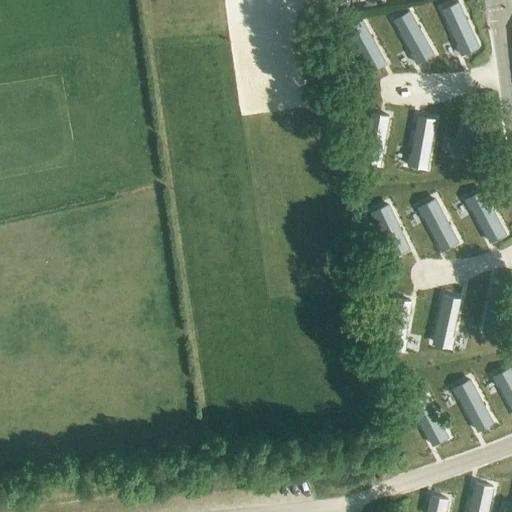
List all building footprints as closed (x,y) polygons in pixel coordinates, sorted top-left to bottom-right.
[(459,0),(442,8),(458,42),(456,43),(461,54),(472,49),(471,47),(479,44),(459,0)] [(410,10),(394,18),(413,51),(411,52),(417,63),(427,57),(426,55),(433,51),(410,10)] [(362,19),(346,28),(365,61),(363,62),(369,73),(379,67),(378,65),(385,61),(362,19)] [(458,143),(455,155),(466,158),(467,156),(475,158),(486,111),(468,107),(460,144),(458,143)] [(363,149),(361,161),(373,163),(373,161),(381,163),(389,115),(372,112),(365,150),(363,149)] [(410,153),(408,165),(420,167),(420,165),(428,166),(436,119),(419,116),(412,153),(410,153)] [(476,193),(465,199),(471,209),(472,208),(490,242),(506,233),(484,191),(476,195),(476,193)] [(428,201),(417,207),(423,217),(425,216),(443,250),(459,241),(436,199),(429,203),(428,201)] [(381,207),(370,212),(376,223),(377,222),(394,256),(410,248),(389,205),(382,209),(381,207)] [(493,281),(483,328),(491,330),(491,332),(502,334),(505,323),(503,322),(511,285),(493,281)] [(443,295),(433,341),(441,343),(441,345),(452,348),(455,336),(453,335),(461,298),(443,295)] [(394,298),(386,345),(394,346),(393,348),(405,350),(407,338),(405,338),(411,301),(394,298)] [(503,370),(493,376),(499,386),(500,385),(511,406),(511,368),(504,372),(503,370)] [(463,382),(452,388),(458,398),(460,397),(478,431),(494,422),(471,380),(464,384),(463,382)] [(418,396),(407,402),(413,413),(415,412),(433,445),(448,437),(426,394),(419,398),(418,396)] [(487,511),(493,486),(476,483),(469,511),(487,511)] [(445,511),(449,499),(431,495),(427,511),(445,511)]
